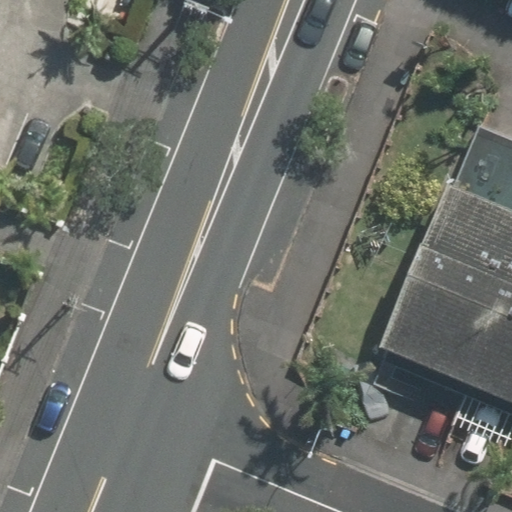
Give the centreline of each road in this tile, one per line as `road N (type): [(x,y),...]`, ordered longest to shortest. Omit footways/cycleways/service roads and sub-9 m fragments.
road 1 (secondary): [(290,0),(123,415)]
road 2 (residential): [(123,415),(346,511)]
